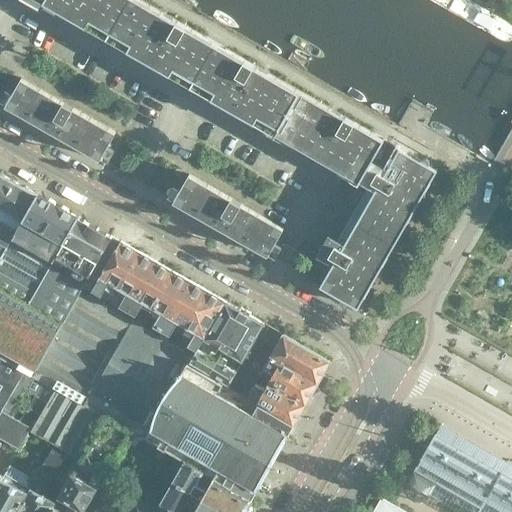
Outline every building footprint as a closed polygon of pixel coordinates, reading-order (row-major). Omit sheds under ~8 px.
[(206,37),(141,0),(40,0),(42,1),(55,6),(58,7),(62,9),(68,12),(72,15),(76,18),(90,29),(95,33),(101,37),(105,40),(110,42),(115,45),(122,48),(127,49),(139,54),(144,56),(148,58),(154,62),(158,65),(160,66),(173,76),(175,77),(177,79),(179,79),(182,80),(184,75),(203,86),(200,91),(203,93),(204,94),(206,95),(208,96),(211,98),(223,102),(230,105),(236,109),(240,111),(244,114),(258,125),(263,129),(269,134),(274,136),(278,139),(286,142),(291,144),(296,146),(328,162),(340,172),(343,174),(347,175),(349,176),(352,171),(361,176),(360,177),(362,178),(362,177),(370,182),(370,183),(335,243),(326,238),(318,251),(319,252),(319,251),(328,256),(326,261),(332,264),(319,286),(358,308),(370,286),(373,285),(376,283),(378,280),(380,277),(381,274),(382,271),(382,269),(382,268),(382,267),(382,265),(412,212),(415,211),(418,209),(420,206),(422,203),(423,202),(424,200),(424,197),(425,194),(425,193),(425,191),(437,169),(383,138),(225,48),(206,37)] [(429,0),(503,41),(504,41),(506,41),(508,41),(509,41),(510,40),(511,39),(511,38),(511,26),(510,25),(468,0),(429,0)] [(116,132),(73,107),(73,108),(64,103),(21,78),(13,92),(5,88),(0,96),(0,100),(6,104),(5,106),(100,160),(100,159),(108,163),(115,151),(107,146),(116,132)] [(0,214),(5,218),(0,226),(0,240),(8,245),(37,193),(34,191),(34,192),(28,189),(28,188),(25,186),(25,187),(3,175),(3,174),(1,173),(0,173),(0,172),(0,214)] [(283,228),(245,206),(240,203),(240,204),(232,199),(189,174),(181,188),(173,184),(166,196),(174,200),(173,202),(267,256),(268,254),(276,259),(283,246),(275,242),(283,228)] [(33,374),(97,261),(112,236),(78,217),(44,198),(37,193),(8,245),(0,258),(0,355),(2,356),(23,369),(17,380),(26,385),(38,392),(47,397),(54,386),(33,374)] [(106,266),(121,241),(112,236),(97,261),(106,266)] [(118,287),(139,251),(121,241),(106,266),(92,290),(102,295),(109,282),(118,287)] [(128,310),(156,261),(139,251),(118,287),(127,292),(119,305),(128,310)] [(285,438),(288,434),(287,433),(292,424),(246,398),(227,386),(188,364),(192,357),(88,297),(92,290),(106,266),(97,261),(33,374),(54,386),(56,387),(33,428),(64,446),(63,449),(80,458),(55,502),(49,511),(84,511),(108,471),(110,472),(121,452),(152,469),(160,455),(175,464),(179,457),(186,461),(204,471),(215,477),(251,497),(256,488),(257,489),(260,483),(259,483),(267,469),(270,465),(275,456),(277,452),(276,452),(284,438),(285,438)] [(152,306),(173,271),(156,261),(128,310),(136,315),(144,301),(152,306)] [(162,329),(190,281),(173,271),(152,306),(161,311),(153,325),(162,329)] [(187,326),(207,290),(190,281),(162,329),(170,334),(178,321),(187,326)] [(198,348),(203,338),(225,301),(207,290),(187,326),(195,331),(188,344),(197,350),(198,348)] [(223,349),(244,312),(225,301),(203,338),(223,349)] [(242,360),(263,323),(244,312),(223,349),(242,360)] [(327,359),(283,334),(271,355),(317,382),(329,360),(327,359)] [(198,348),(197,350),(192,357),(188,364),(227,386),(236,370),(198,348)] [(317,382),(271,355),(264,368),(276,375),(271,383),(305,403),(317,382)] [(0,409),(17,380),(23,369),(2,356),(0,359),(0,409)] [(0,473),(0,447),(2,444),(0,443),(0,436),(19,447),(32,423),(23,418),(11,411),(26,385),(17,380),(0,409),(0,480),(3,475),(0,473)] [(293,425),(305,403),(271,383),(266,392),(254,385),(246,398),(292,424),(293,425)] [(32,423),(47,397),(38,392),(23,418),(32,423)] [(511,511),(511,465),(508,463),(506,462),(492,454),(490,453),(475,445),(475,444),(473,443),(473,444),(458,435),(459,435),(457,434),(442,426),(442,425),(440,424),(440,425),(422,415),(398,457),(415,467),(414,470),(437,483),(430,496),(434,499),(439,501),(446,489),(480,508),(477,511),(511,511)] [(49,511),(55,502),(37,492),(41,485),(46,487),(65,453),(53,446),(34,481),(15,511),(49,511)] [(243,511),(252,498),(251,497),(215,477),(208,490),(197,484),(204,471),(186,461),(174,482),(227,511),(243,511)] [(0,511),(15,511),(34,481),(17,471),(15,476),(6,471),(3,475),(0,480),(0,511)] [(227,511),(174,482),(162,503),(178,511),(181,511),(188,500),(199,506),(195,511),(227,511)] [(406,511),(381,497),(372,511),(406,511)]
